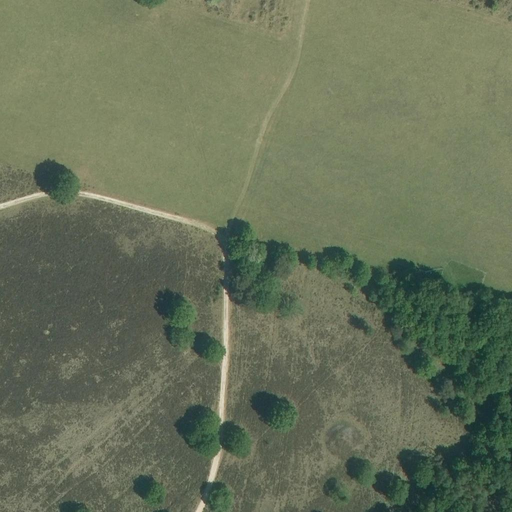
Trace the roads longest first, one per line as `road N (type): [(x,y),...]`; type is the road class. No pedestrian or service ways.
road 1 (track): [(198,511),(217,454),(225,244)]
road 2 (track): [(225,244),(264,123),(293,70),(308,0)]
road 3 (track): [(225,244),(205,228),(76,193),(0,206)]
